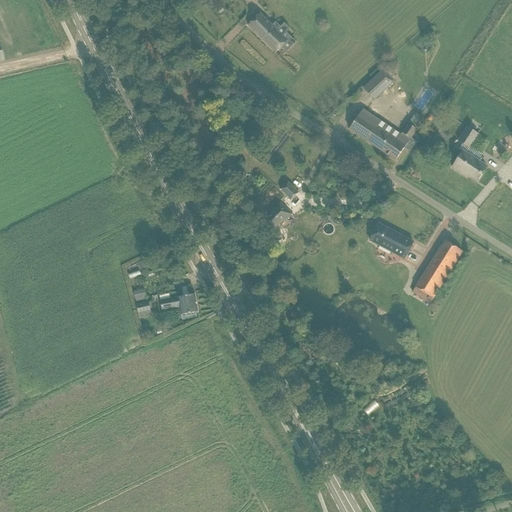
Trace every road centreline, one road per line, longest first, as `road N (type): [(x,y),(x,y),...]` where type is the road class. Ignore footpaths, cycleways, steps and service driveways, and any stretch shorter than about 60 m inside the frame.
road 1 (primary): [(290,401),(71,0)]
road 2 (unclassified): [(511,253),(267,99),(156,0)]
road 3 (primary): [(356,511),(290,401)]
road 4 (primary): [(290,401),(342,511)]
